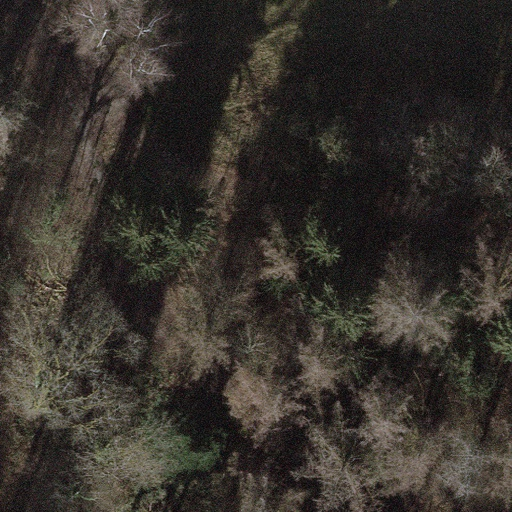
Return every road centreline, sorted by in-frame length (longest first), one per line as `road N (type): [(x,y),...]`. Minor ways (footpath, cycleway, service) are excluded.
road 1 (track): [(511,216),(83,167),(17,0)]
road 2 (track): [(83,167),(132,289),(195,367),(400,511)]
